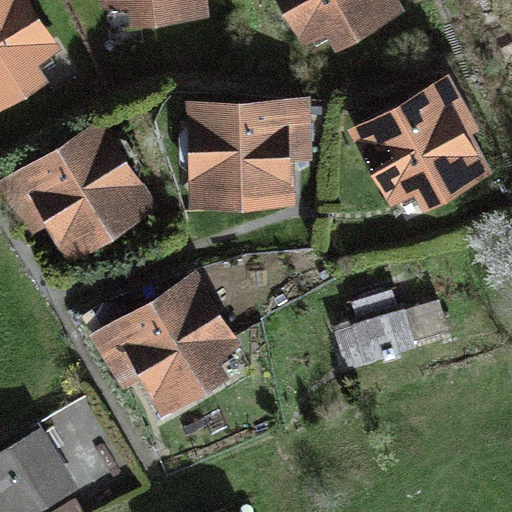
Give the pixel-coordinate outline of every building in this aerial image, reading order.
[(46,44),(19,0),(0,0),(0,94),(34,74),(32,71),(28,65),(31,53),(44,46),(46,44)] [(114,0),(115,11),(138,9),(135,0),(114,0)] [(135,0),(138,9),(139,12),(197,6),(196,0),(135,0)] [(390,5),(386,0),(288,0),(305,30),(327,22),(333,24),(338,34),(390,5)] [(32,71),(52,59),(44,46),(31,53),(28,65),(32,71)] [(362,132),(395,192),(417,180),(425,195),(478,166),(437,91),(362,132)] [(284,161),(308,160),(306,107),(282,108),(284,161)] [(198,147),(212,159),(212,195),(285,193),(284,161),(282,108),(197,110),(197,122),(198,147)] [(212,195),(212,159),(198,147),(197,122),(189,123),(180,131),(180,161),(190,171),(200,171),(201,195),(212,195)] [(54,219),(72,247),(133,209),(115,179),(118,161),(99,130),(27,175),(27,176),(54,219)] [(34,231),(54,219),(27,176),(7,188),(34,231)] [(207,354),(228,340),(193,283),(99,341),(126,384),(147,372),(165,400),(216,368),(207,354)] [(410,340),(447,328),(436,292),(399,304),(410,340)] [(338,323),(349,359),(386,348),(388,353),(393,352),(391,346),(410,340),(399,304),(395,294),(354,307),(358,317),(338,323)] [(0,486),(0,511),(24,511),(68,488),(38,435),(0,456),(0,481),(2,485),(0,486)]
